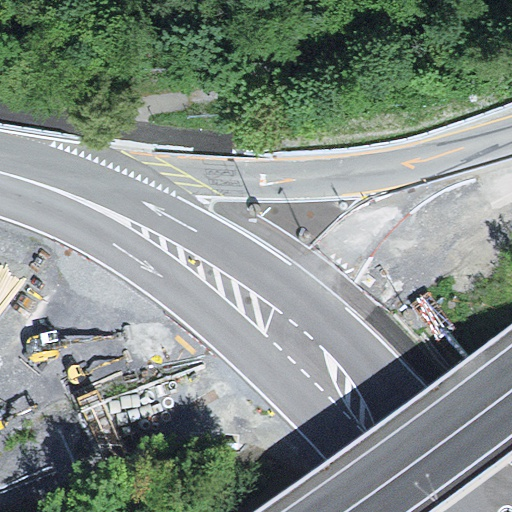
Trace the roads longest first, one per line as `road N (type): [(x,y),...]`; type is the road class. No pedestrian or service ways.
road 1 (trunk): [(411,168),(316,177),(11,175)]
road 2 (trunk): [(11,175),(137,226),(302,347)]
road 3 (trunk): [(411,168),(323,277),(302,347)]
road 4 (trunk): [(511,388),(342,511)]
road 5 (trunk): [(302,347),(409,454)]
